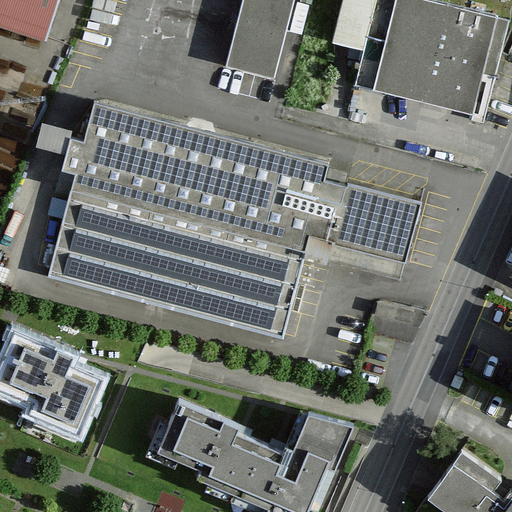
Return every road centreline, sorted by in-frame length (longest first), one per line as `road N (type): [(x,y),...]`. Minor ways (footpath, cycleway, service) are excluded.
road 1 (tertiary): [(368,511),(511,184)]
road 2 (unknown): [(445,281),(339,290),(323,300),(307,356)]
